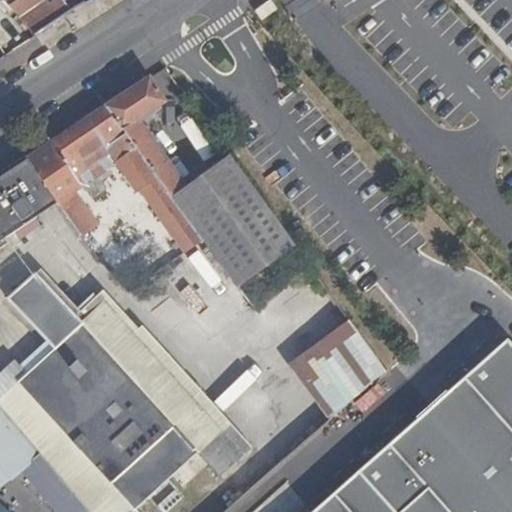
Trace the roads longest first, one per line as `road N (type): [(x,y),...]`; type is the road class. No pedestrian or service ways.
road 1 (unknown): [(463,307),(450,346),(425,375),(287,470)]
road 2 (tertiary): [(0,111),(166,0)]
